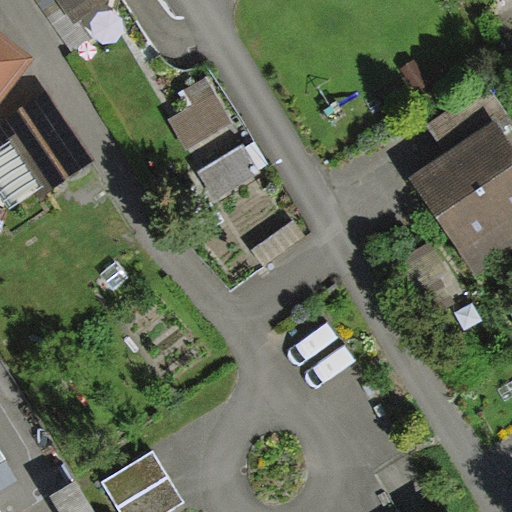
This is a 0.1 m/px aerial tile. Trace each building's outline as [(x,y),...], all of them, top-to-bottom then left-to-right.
[(56,0),(75,27),(115,0),(56,0)] [(0,106),(35,61),(0,31),(0,106)] [(236,130),(208,81),(180,94),(189,111),(168,121),(188,155),(236,130)] [(0,131),(45,196),(95,161),(49,91),(0,125),(0,131)] [(446,156),(410,178),(476,279),(511,255),(511,139),(483,95),(429,127),(446,156)] [(261,180),(242,149),(200,174),(216,205),(261,180)] [(277,192),(229,229),(262,271),(310,235),(277,192)] [(0,491),(21,479),(0,446),(0,491)] [(156,450),(103,481),(121,511),(173,511),(191,503),(156,450)]
